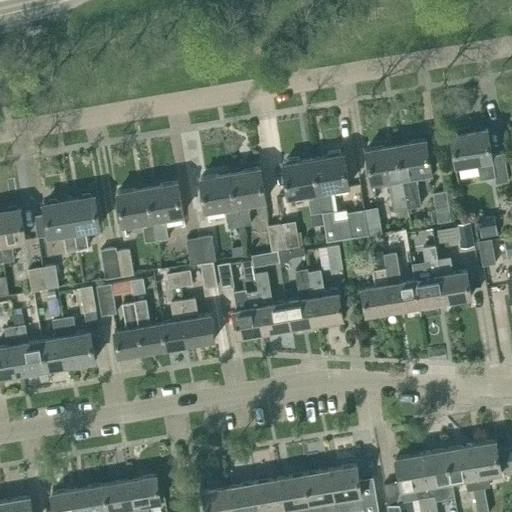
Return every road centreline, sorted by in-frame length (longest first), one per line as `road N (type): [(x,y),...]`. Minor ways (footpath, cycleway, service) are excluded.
road 1 (residential): [(0,134),(511,43)]
road 2 (residential): [(0,436),(360,380),(511,388)]
